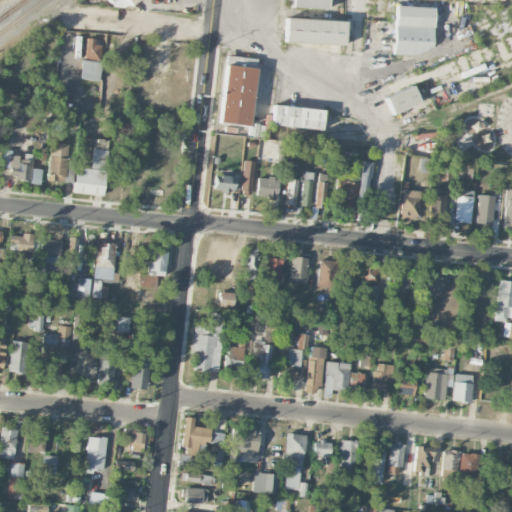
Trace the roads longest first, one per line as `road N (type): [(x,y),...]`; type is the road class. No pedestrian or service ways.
road 1 (tertiary): [(158,511),(214,0)]
road 2 (residential): [(511,257),(0,205)]
road 3 (residential): [(511,435),(171,397)]
road 4 (residential): [(169,419),(0,401)]
road 5 (residential): [(212,30),(83,18)]
